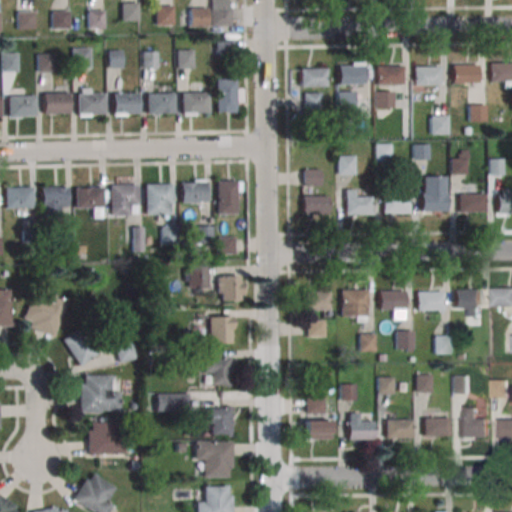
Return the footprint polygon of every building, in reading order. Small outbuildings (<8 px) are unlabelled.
[(208,0),(226,0),(226,6),(228,6),(228,25),(208,25),(208,0)] [(119,2),(136,2),(136,20),(119,20),(119,2)] [(154,6),(170,5),(171,23),(154,23),(154,6)] [(187,7),(204,7),(204,25),(188,25),(187,7)] [(50,11),(67,10),(67,28),(50,28),(50,11)] [(85,10),(102,10),(102,28),(86,28),(85,10)] [(15,11),(32,11),(32,29),(16,29),(15,11)] [(230,39),(230,55),(213,55),(213,39),(230,39)] [(69,48),(88,48),(88,67),(70,68),(69,48)] [(105,50),(119,50),(120,67),(105,68),(105,50)] [(138,51),(155,50),(155,68),(138,68),(138,51)] [(174,50),(191,50),(191,67),(174,67),(174,50)] [(0,53),(16,53),(16,71),(0,71),(0,53)] [(34,54),(51,53),(51,71),(35,71),(34,54)] [(511,61),(488,61),(488,82),(500,82),(500,86),(511,86),(511,61)] [(362,62),(335,62),(335,83),(362,83),(362,62)] [(475,82),(475,64),(450,64),(450,82),(475,82)] [(399,83),(399,65),(374,65),(374,83),(399,83)] [(412,84),(438,84),(438,66),(412,66),(412,84)] [(324,85),(324,67),(297,67),(297,85),(324,85)] [(233,112),(233,78),(214,78),(214,111),(233,112)] [(373,107),(389,107),(389,90),(373,90),(373,107)] [(352,91),(335,91),(335,108),(352,108),(352,91)] [(204,92),(205,112),(179,113),(179,92),(204,92)] [(319,92),(300,92),(300,110),(319,110),(319,92)] [(66,93),(67,113),(41,114),(40,94),(66,93)] [(101,93),(102,113),(76,114),(75,93),(101,93)] [(136,93),(137,113),(111,114),(110,93),(136,93)] [(170,93),(171,113),(145,114),(145,94),(170,93)] [(32,95),(33,115),(7,116),(6,96),(32,95)] [(467,121),(483,121),(483,103),(467,103),(467,121)] [(445,114),(428,114),(428,134),(445,134),(445,114)] [(389,143),(373,143),(373,161),(389,161),(389,143)] [(426,143),(410,143),(410,159),(426,159),(426,143)] [(456,158),(456,153),(459,153),(459,150),(467,150),(467,158),(465,158),(456,158)] [(335,174),(352,174),(352,154),(335,154),(335,174)] [(465,174),(465,158),(456,158),(449,158),(449,174),(465,174)] [(502,173),(502,158),(487,158),(487,174),(502,173)] [(318,186),(318,169),(299,169),(299,186),(318,186)] [(419,211),(445,211),(445,175),(419,175),(419,211)] [(214,213),(235,213),(235,180),(214,180),(214,213)] [(203,182),(203,202),(178,203),(177,182),(203,182)] [(168,183),(169,214),(143,215),(142,184),(168,183)] [(134,185),(135,214),(109,215),(108,185),(134,185)] [(30,186),(31,206),(5,207),(4,187),(30,186)] [(39,186),(39,218),(59,218),(59,206),(65,207),(65,186),(39,186)] [(100,186),(100,218),(92,218),(92,208),(74,208),(73,187),(100,186)] [(369,196),(369,214),(343,214),(343,189),(353,189),(353,196),(369,196)] [(483,211),(483,191),(456,192),(456,211),(483,211)] [(407,213),(407,193),(381,193),(381,213),(407,213)] [(326,213),(326,194),(299,194),(299,213),(326,213)] [(511,212),(495,212),(495,194),(511,194),(511,212)] [(57,245),(57,226),(72,227),(72,245),(57,245)] [(129,226),(129,252),(141,251),(141,226),(129,226)] [(158,226),(158,245),(175,245),(175,226),(158,226)] [(195,241),(209,241),(209,226),(195,226),(195,241)] [(21,230),(21,246),(37,246),(37,229),(21,230)] [(232,253),(232,235),(214,235),(214,253),(232,253)] [(205,287),(205,266),(185,266),(185,287),(205,287)] [(214,300),(239,300),(239,276),(214,276),(214,300)] [(511,286),(491,286),(491,305),(511,305),(511,286)] [(10,288),(0,288),(0,325),(10,325),(10,288)] [(464,316),(478,316),(478,288),(453,288),(453,307),(464,307),(464,316)] [(338,289),(338,319),(365,319),(365,289),(338,289)] [(403,318),(403,289),(376,289),(376,308),(387,308),(387,318),(403,318)] [(302,309),(327,309),(327,290),(302,290),(302,309)] [(415,309),(440,309),(440,290),(415,290),(415,309)] [(54,335),(65,302),(31,291),(20,324),(54,335)] [(207,343),(229,343),(229,315),(207,315),(207,343)] [(322,319),(305,319),(305,336),(322,336),(322,319)] [(77,365),(98,352),(82,326),(61,339),(77,365)] [(393,349),(412,349),(412,329),(393,329),(393,349)] [(357,350),(373,350),(373,332),(357,332),(357,350)] [(432,334),(432,352),(450,352),(450,334),(432,334)] [(112,344),(117,362),(134,357),(130,340),(112,344)] [(186,369),(186,352),(166,353),(166,369),(186,369)] [(201,374),(210,374),(210,385),(227,385),(227,357),(201,357),(201,374)] [(429,391),(429,373),(414,373),(414,391),(429,391)] [(77,412),(118,412),(118,374),(77,374),(77,412)] [(392,375),(376,375),(376,394),(392,394),(392,375)] [(465,375),(451,375),(451,392),(465,392),(465,375)] [(489,378),(489,396),(506,396),(506,378),(489,378)] [(354,400),(354,383),(338,383),(338,400),(354,400)] [(154,410),(185,410),(185,393),(154,393),(154,410)] [(321,397),(303,397),(303,412),(321,412),(321,397)] [(486,439),(486,417),(475,417),(475,406),(459,406),(459,439),(486,439)] [(230,407),(230,434),(210,435),(209,423),(201,423),(201,408),(230,407)] [(346,413),(346,439),(372,439),(372,420),(359,420),(359,413),(346,413)] [(410,437),(410,417),(384,417),(384,437),(410,437)] [(449,417),(421,417),(421,436),(449,436),(449,417)] [(497,437),(511,437),(511,418),(497,418),(497,437)] [(329,439),(329,419),(302,419),(302,439),(329,439)] [(119,454),(119,421),(85,421),(85,454),(119,454)] [(229,477),(229,441),(192,441),(192,463),(201,463),(201,477),(229,477)] [(183,451),(182,443),(174,443),(174,452),(183,451)] [(129,461),(128,470),(137,471),(138,462),(129,461)] [(104,511),(117,487),(85,471),(70,501),(92,511),(104,511)] [(229,511),(229,486),(203,486),(203,497),(194,497),(194,511),(229,511)] [(0,511),(18,511),(20,509),(0,496),(0,511)]
